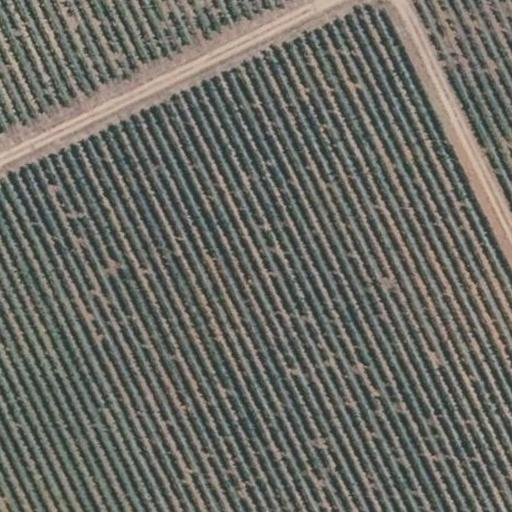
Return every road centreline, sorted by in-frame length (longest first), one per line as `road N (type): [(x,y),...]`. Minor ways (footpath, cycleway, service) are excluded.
road 1 (track): [(339,0),(0,158)]
road 2 (track): [(511,222),(401,0)]
